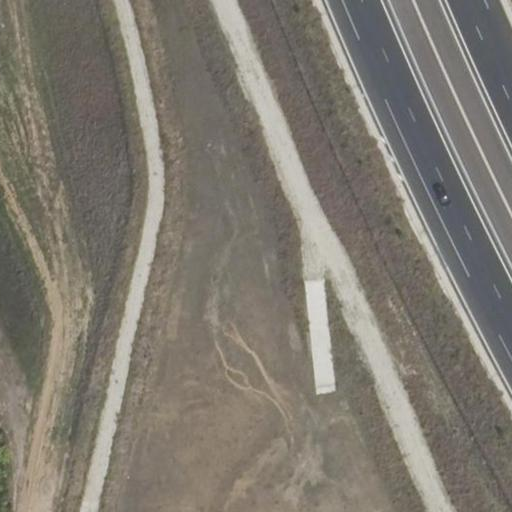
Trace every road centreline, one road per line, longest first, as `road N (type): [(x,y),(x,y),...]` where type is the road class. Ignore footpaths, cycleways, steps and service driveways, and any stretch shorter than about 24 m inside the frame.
road 1 (track): [(445,511),(230,0)]
road 2 (track): [(121,0),(157,147),(158,206),(91,511)]
road 3 (trunk): [(362,0),(511,328)]
